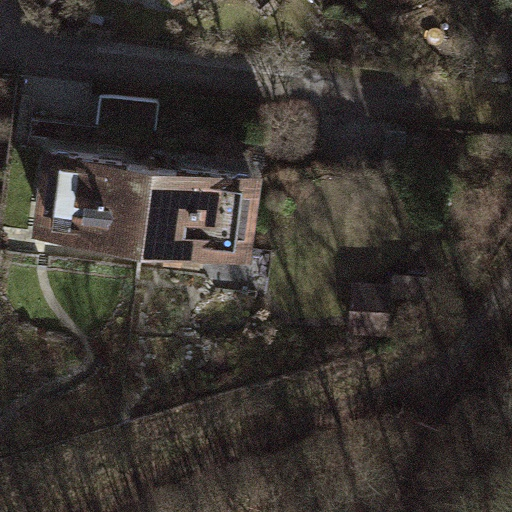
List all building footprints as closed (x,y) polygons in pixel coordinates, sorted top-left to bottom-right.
[(511,34),(511,0),(507,0),(493,23),(511,34)] [(162,102),(103,95),(99,125),(158,133),(162,102)] [(30,224),(142,238),(153,149),(41,135),(30,224)] [(142,238),(254,252),(265,163),(153,149),(142,238)] [(399,284),(357,278),(351,326),(393,331),(399,284)]
